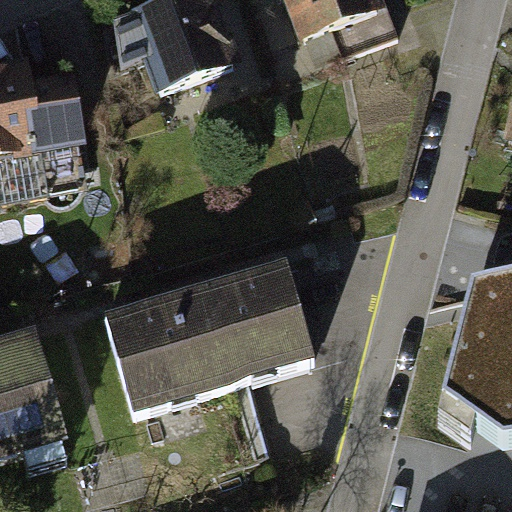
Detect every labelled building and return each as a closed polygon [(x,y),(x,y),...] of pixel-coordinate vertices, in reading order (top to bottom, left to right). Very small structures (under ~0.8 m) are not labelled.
[(216,0),(194,0),(126,25),(157,108),(243,77),(234,50),(231,51),(221,23),(224,22),(216,0)] [(280,0),(301,56),(336,43),(344,65),(399,45),(385,5),(382,6),(379,0),(280,0)] [(29,69),(0,74),(0,173),(87,159),(75,87),(33,94),(29,69)] [(286,275),(104,326),(133,426),(314,374),(286,275)] [(511,304),(476,311),(448,424),(506,466),(511,464),(511,304)] [(35,346),(0,355),(0,477),(67,458),(35,346)]
